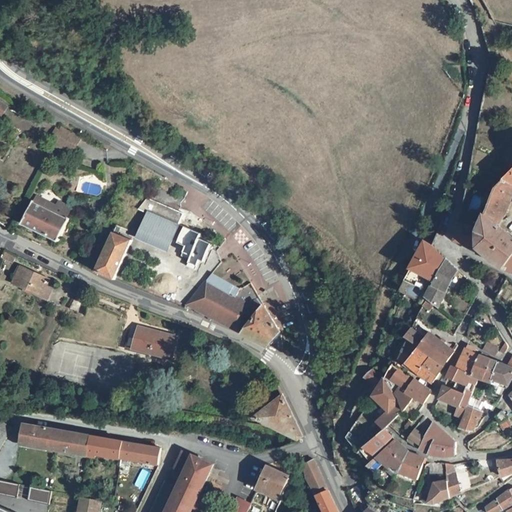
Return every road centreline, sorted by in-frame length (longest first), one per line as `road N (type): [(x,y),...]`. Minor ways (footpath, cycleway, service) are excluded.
road 1 (unclassified): [(293,386),(308,344),(304,320),(240,216),(0,67)]
road 2 (tertiary): [(293,386),(267,356),(235,338),(89,279),(0,232)]
road 3 (residential): [(456,0),(470,24),(477,68),(445,245),(484,291)]
road 4 (residential): [(315,442),(243,461),(25,417)]
road 5 (track): [(468,125),(398,271),(359,376)]
road 6 (residential): [(484,291),(428,409),(460,442),(461,461)]
